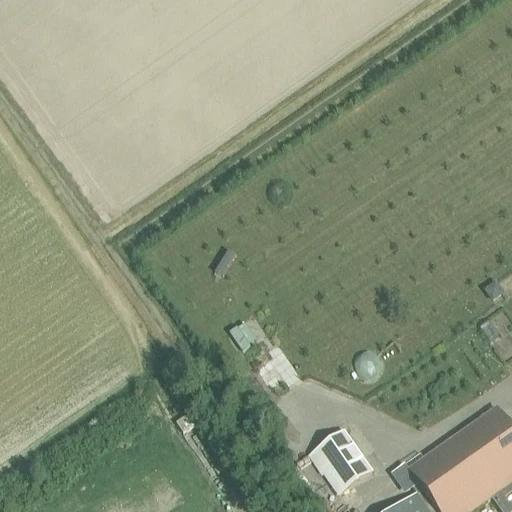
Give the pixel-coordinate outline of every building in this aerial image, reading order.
[(511,511),(511,434),(495,410),(408,472),(418,486),(435,511),(473,511),(491,500),(499,511),(511,511)] [(344,433),(342,433),(312,455),(308,457),(337,499),(372,474),(344,433)] [(162,461),(135,479),(157,511),(158,511),(185,494),(162,461)] [(157,511),(135,479),(108,497),(117,511),(157,511)] [(415,495),(390,511),(435,511),(418,486),(412,491),(415,495)] [(117,511),(108,497),(85,511),(117,511)]
